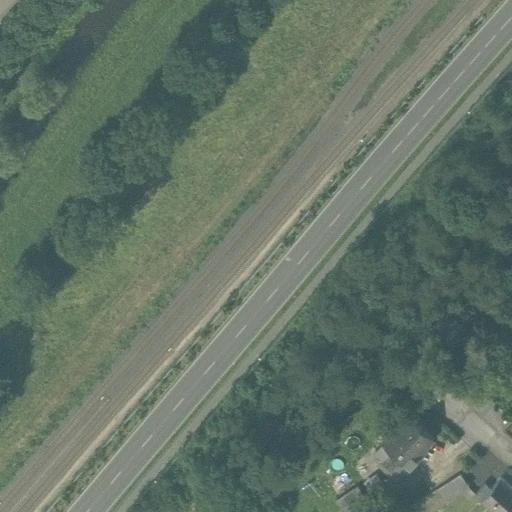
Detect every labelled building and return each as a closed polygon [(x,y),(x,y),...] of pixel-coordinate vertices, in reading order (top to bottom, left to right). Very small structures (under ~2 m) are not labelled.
[(410,411),(385,437),(409,461),(421,450),(418,447),(432,432),(410,411)] [(369,497),(351,469),(331,482),(331,483),(349,510),(369,497)] [(460,469),(438,483),(448,497),(449,498),(469,482),(460,469)] [(511,485),(500,474),(490,485),(485,480),(475,490),(499,511),(502,511),(511,502),(511,485)] [(346,511),(349,510),(331,483),(324,487),(339,511),(346,511)] [(438,483),(411,500),(419,511),(428,511),(448,497),(438,483)] [(511,511),(511,502),(502,511),(511,511)]
